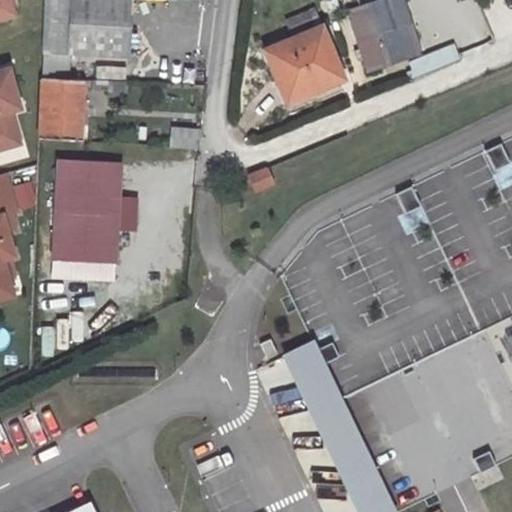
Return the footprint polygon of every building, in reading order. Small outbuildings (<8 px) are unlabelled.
[(10,0),(0,0),(0,20),(15,16),(10,0)] [(68,53),(127,55),(130,0),(44,0),(42,77),(66,78),(68,53)] [(415,47),(397,0),(368,0),(346,8),(368,65),(415,47)] [(289,96),(342,73),(320,25),(268,48),(289,96)] [(407,81),(459,59),(455,50),(448,53),(446,48),(401,67),(407,81)] [(20,109),(10,71),(0,73),(0,140),(17,136),(10,112),(20,109)] [(82,143),(84,79),(66,78),(42,77),(40,140),(82,143)] [(91,91),(107,91),(107,81),(92,80),(91,91)] [(172,148),(198,150),(199,131),(173,129),(172,148)] [(0,140),(0,149),(19,145),(17,136),(0,140)] [(59,156),(52,252),(70,253),(69,271),(110,274),(113,224),(133,225),(135,194),(115,193),(117,161),(59,156)] [(256,193),(275,185),(269,168),(249,176),(256,193)] [(0,277),(15,274),(4,231),(11,229),(7,213),(13,211),(3,173),(0,174),(0,277)] [(312,343),(257,369),(325,511),(389,511),(392,511),(339,399),(312,343)] [(100,511),(94,499),(66,511),(100,511)]
